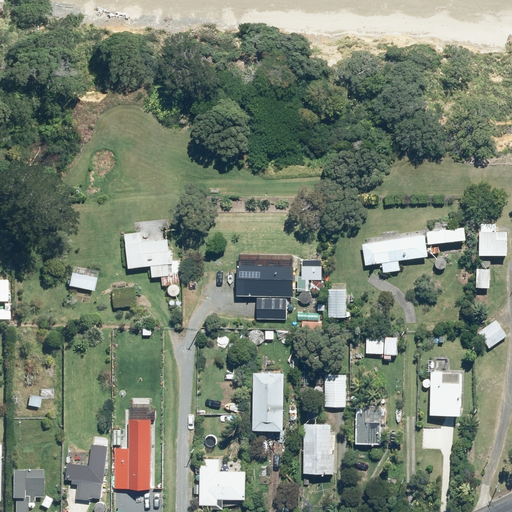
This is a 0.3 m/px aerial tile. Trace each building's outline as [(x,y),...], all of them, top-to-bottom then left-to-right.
[(465,227),(428,231),(429,244),(433,243),(434,253),(440,252),(439,243),(467,240),(465,227)] [(125,234),(129,268),(152,266),(153,277),(163,276),(164,285),(181,283),(178,260),(173,260),(172,250),(169,250),(168,239),(141,242),(140,232),(125,234)] [(507,232),(480,232),(480,255),(508,254),(507,232)] [(425,235),(363,244),(366,265),(383,263),(385,272),(400,270),(399,260),(429,256),(425,235)] [(322,260),(303,260),(303,277),(299,277),(299,291),(309,291),(309,279),(322,280),(322,260)] [(238,262),(238,295),(293,297),(294,263),(238,262)] [(97,270),(72,266),(68,285),(93,290),(97,270)] [(477,288),(490,288),(491,269),(477,269),(477,288)] [(347,316),(347,285),(331,285),(331,289),(329,289),(329,317),(347,316)] [(114,290),(115,297),(132,295),(131,288),(114,290)] [(257,298),(256,320),(285,321),(286,299),(257,298)] [(0,309),(0,318),(11,319),(11,310),(0,309)] [(314,317),(294,317),(294,325),(314,326),(314,317)] [(484,352),(507,336),(497,320),(473,337),(484,352)] [(398,355),(398,337),(376,337),(375,356),(385,356),(385,358),(392,359),(392,354),(398,355)] [(432,371),(431,415),(461,415),(462,384),(443,383),(443,371),(432,371)] [(254,372),(253,430),(284,431),(285,373),(254,372)] [(325,375),(325,407),(346,407),(346,375),(325,375)] [(356,444),(381,444),(381,424),(387,424),(387,412),(383,407),(369,407),(369,414),(357,414),(356,444)] [(332,454),(332,424),(305,424),(306,484),(309,484),(309,474),(335,473),(335,454),(332,454)] [(33,431),(20,431),(20,441),(33,442),(33,431)] [(126,438),(115,438),(115,475),(144,475),(144,462),(159,462),(159,446),(126,446),(126,438)] [(90,465),(68,463),(66,479),(82,481),(81,496),(102,498),(103,483),(105,484),(109,446),(92,443),(90,465)] [(79,462),(83,463),(86,462),(88,459),(86,456),(83,454),(80,455),(78,459),(79,462)] [(201,474),(201,505),(211,505),(211,509),(224,509),(224,500),(246,500),(246,471),(219,471),(219,459),(201,459),(201,468),(198,468),(199,474),(201,474)] [(43,469),(12,470),(12,498),(14,498),(14,511),(27,511),(27,500),(33,500),(33,497),(42,497),(43,469)]
